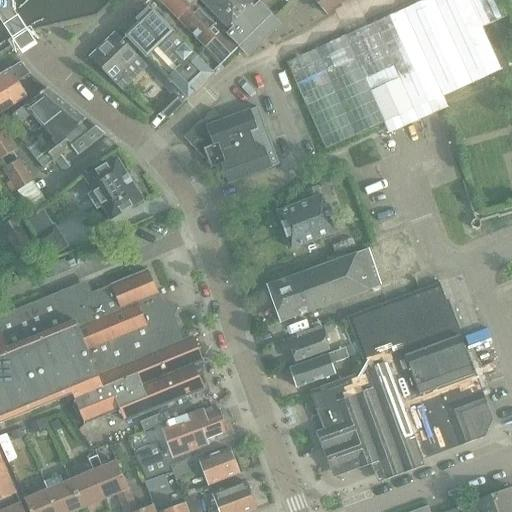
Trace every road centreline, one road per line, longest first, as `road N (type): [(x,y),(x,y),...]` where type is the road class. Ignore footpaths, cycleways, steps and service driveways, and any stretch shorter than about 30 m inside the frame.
road 1 (residential): [(149,152),(226,75),(261,57),(300,163),(270,193),(196,221)]
road 2 (tertiary): [(298,511),(196,221)]
road 3 (residential): [(511,385),(466,260),(437,266),(398,163)]
road 4 (residential): [(363,511),(511,461)]
road 5 (tertiary): [(149,152),(53,74)]
